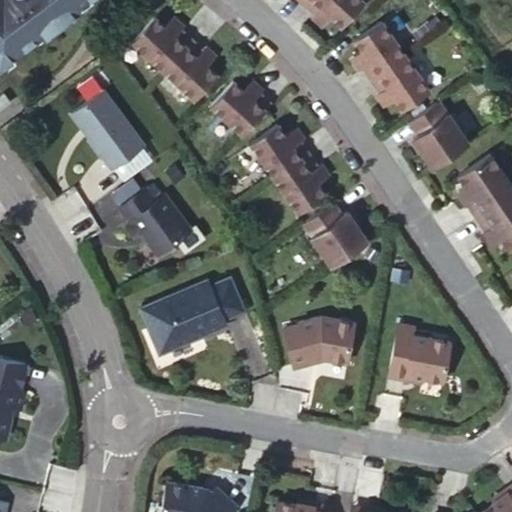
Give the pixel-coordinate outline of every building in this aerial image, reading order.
[(87,0),(0,0),(0,64),(40,35),(42,38),(80,10),(78,7),(87,0)] [(366,9),(356,0),(293,0),(327,31),(334,24),(344,33),(366,9)] [(156,13),(133,36),(194,96),(217,73),(207,63),(214,56),(173,15),(165,22),(156,13)] [(430,95),(381,24),(355,42),(362,54),(354,59),(387,107),(396,102),(403,113),(430,95)] [(210,101),(242,132),(271,101),(250,80),(243,88),(233,78),(210,101)] [(141,144),(100,87),(68,111),(86,136),(85,137),(99,156),(100,155),(109,167),(111,166),(139,145),(141,144)] [(411,139),(431,168),(467,145),(438,102),(407,123),(415,136),(411,139)] [(250,140),(298,211),(324,193),(317,182),(325,176),(293,127),(284,133),(277,122),(250,140)] [(148,159),(139,145),(111,166),(120,179),(148,159)] [(510,190),(484,152),(454,173),(462,184),(454,189),(472,215),(510,190)] [(120,201),(137,189),(129,178),(112,190),(120,201)] [(150,181),(142,187),(151,199),(159,193),(150,181)] [(181,252),(200,237),(191,224),(186,228),(160,192),(159,193),(151,199),(142,187),(142,186),(137,189),(120,201),(116,205),(125,218),(120,221),(131,236),(138,231),(154,253),(172,239),(181,252)] [(511,192),(510,190),(472,215),(490,242),(497,237),(504,248),(511,242),(511,192)] [(301,221),(330,264),(366,241),(346,210),(342,213),(332,200),(301,221)] [(410,272),(395,270),(392,283),(408,285),(410,272)] [(204,278),(138,307),(158,353),(202,334),(199,328),(205,325),(208,331),(224,324),(221,318),(242,309),(227,275),(207,284),(204,278)] [(31,308),(21,313),(26,325),(37,320),(31,308)] [(347,360),(355,320),(322,314),(299,319),(300,322),(284,326),(293,363),(322,356),(347,360)] [(415,329),(399,326),(397,336),(414,339),(414,336),(415,329)] [(414,339),(397,336),(391,372),(407,375),(407,377),(424,380),(425,378),(445,381),(451,343),(414,336),(414,339)] [(0,356),(0,435),(5,437),(13,406),(21,408),(26,390),(20,389),(26,363),(0,356)] [(202,486),(166,479),(159,511),(228,511),(236,504),(216,486),(210,493),(202,486)] [(506,485),(475,508),(478,511),(494,500),(492,498),(507,488),(506,485)] [(494,500),(478,511),(511,511),(511,487),(509,490),(507,488),(492,498),(494,500)] [(296,497),(296,500),(314,503),(313,506),(329,509),(330,504),(296,497)] [(328,511),(329,509),(313,506),(314,503),(296,500),(295,503),(276,499),(273,511),(328,511)] [(351,502),(350,508),(366,511),(366,508),(384,511),(384,509),(351,502)]
